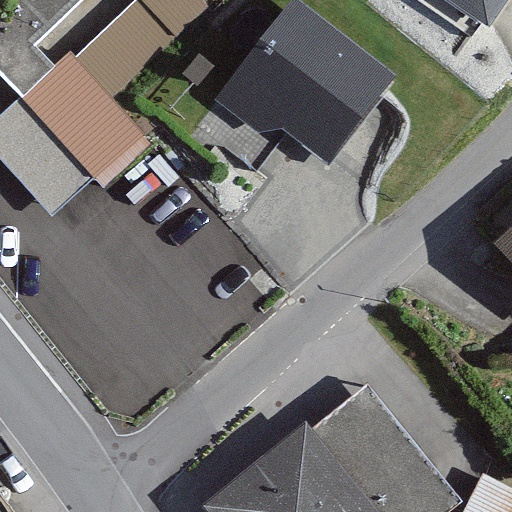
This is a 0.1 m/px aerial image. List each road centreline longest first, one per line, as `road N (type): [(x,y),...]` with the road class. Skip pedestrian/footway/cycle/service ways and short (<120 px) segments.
road 1 (residential): [(101,506),(165,455),(511,118)]
road 2 (tertiary): [(101,506),(67,441),(0,361)]
